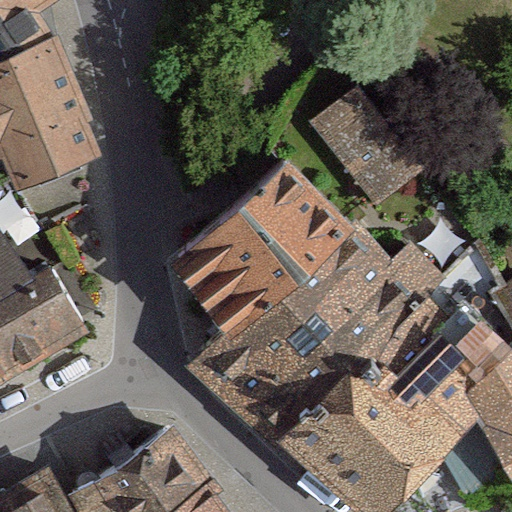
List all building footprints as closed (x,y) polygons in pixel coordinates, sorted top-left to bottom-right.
[(0,0),(0,28),(43,0),(0,0)] [(48,43),(0,62),(0,150),(14,186),(92,154),(48,43)] [(373,72),(318,114),(383,200),(439,158),(373,72)] [(496,334),(315,147),(194,246),(250,311),(194,355),(282,449),(304,427),(386,511),(407,511),(493,421),(475,393),(496,334)] [(0,370),(75,327),(1,200),(0,201),(0,370)] [(511,369),(475,393),(493,421),(511,450),(511,369)] [(216,511),(170,449),(90,507),(93,511),(216,511)] [(65,511),(48,477),(0,500),(0,511),(65,511)]
